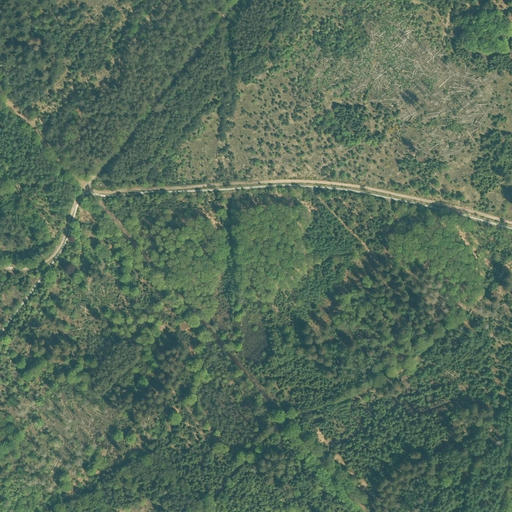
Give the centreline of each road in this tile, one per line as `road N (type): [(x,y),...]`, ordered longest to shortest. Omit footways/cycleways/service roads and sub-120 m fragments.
road 1 (track): [(367,511),(0,89)]
road 2 (track): [(87,188),(348,184),(511,223)]
road 3 (track): [(87,188),(237,0)]
road 4 (track): [(87,188),(54,254),(28,268),(0,265)]
